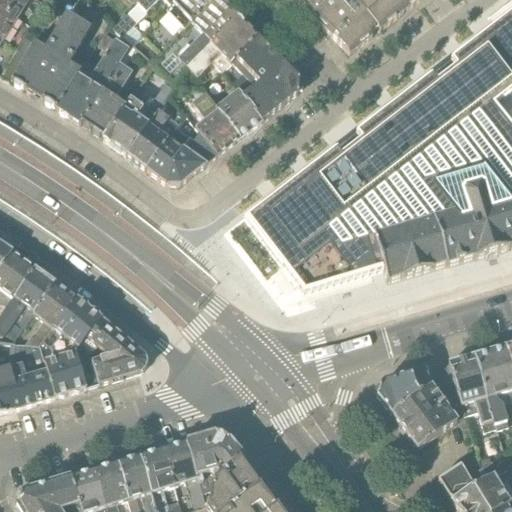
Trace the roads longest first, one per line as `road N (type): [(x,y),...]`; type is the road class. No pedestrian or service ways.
road 1 (residential): [(0,98),(186,216),(203,213),(352,101)]
road 2 (tertiary): [(267,378),(130,256),(0,165)]
road 3 (unknown): [(511,89),(482,64),(449,72),(338,158),(331,179),(354,223),(381,239),(405,237)]
road 4 (residential): [(215,394),(124,310),(0,218)]
road 5 (residential): [(267,378),(511,304)]
road 6 (residential): [(0,454),(215,394)]
road 7 (residential): [(352,101),(485,0)]
road 8 (residential): [(352,101),(255,0)]
road 9 (unknown): [(405,237),(511,176)]
